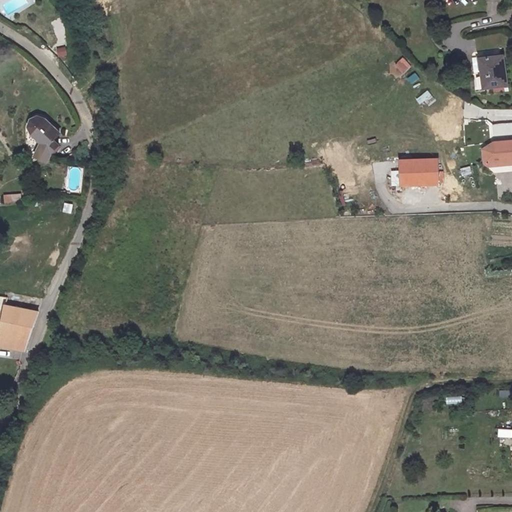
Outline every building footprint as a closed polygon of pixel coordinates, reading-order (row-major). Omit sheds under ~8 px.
[(500,9),(499,0),(488,0),(489,9),(500,9)] [(56,49),(58,57),(66,55),(64,48),(56,49)] [(393,63),(400,74),(410,68),(403,57),(393,63)] [(480,59),(483,89),(506,86),(503,57),(480,59)] [(411,85),(419,79),(414,73),(406,79),(411,85)] [(421,109),(434,100),(425,87),(412,96),(421,109)] [(39,146),(30,159),(40,167),(47,158),(56,152),(51,146),(60,139),(46,124),(40,120),(33,122),(28,129),(30,137),(39,146)] [(511,123),(492,125),(493,142),(511,140),(511,123)] [(511,140),(493,142),(494,149),(482,151),(484,164),(488,167),(505,165),(505,162),(511,161),(511,140)] [(435,159),(398,160),(398,184),(436,184),(435,159)] [(67,191),(79,192),(81,168),(68,167),(67,191)] [(471,168),(460,168),(460,179),(471,179),(471,168)] [(21,194),(3,195),(3,203),(21,202),(21,194)] [(71,214),(72,204),(63,203),(62,213),(71,214)] [(6,309),(2,333),(14,338),(10,352),(24,354),(37,316),(6,309)] [(0,340),(0,350),(10,352),(14,338),(2,333),(0,340)]
